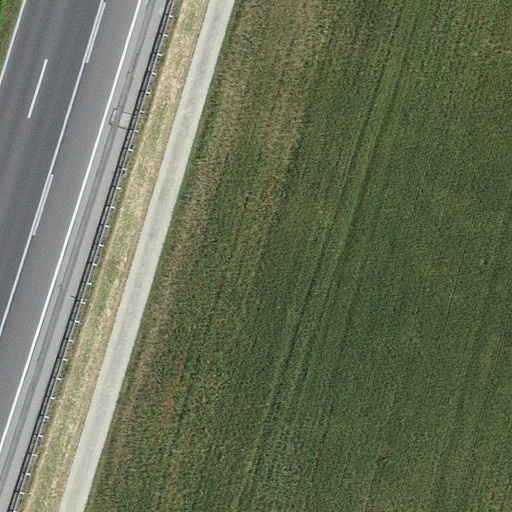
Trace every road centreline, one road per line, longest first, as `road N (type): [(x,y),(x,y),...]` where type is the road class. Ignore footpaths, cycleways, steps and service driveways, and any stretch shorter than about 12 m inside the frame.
road 1 (track): [(70,511),(220,0)]
road 2 (motorway): [(0,208),(63,0)]
